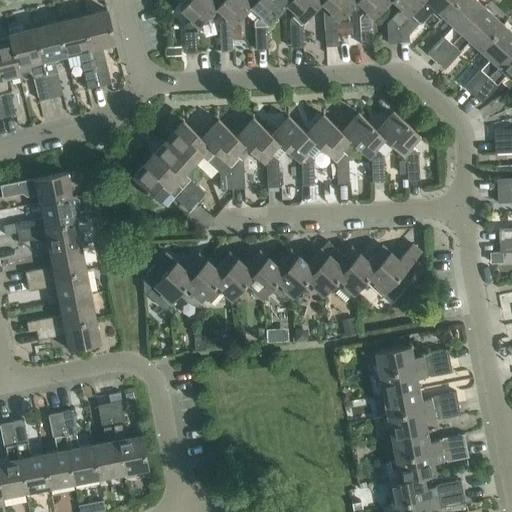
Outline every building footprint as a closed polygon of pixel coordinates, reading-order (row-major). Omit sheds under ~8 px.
[(188,0),(181,8),(192,18),(185,25),(186,53),(198,53),(197,29),(217,7),(222,0),(188,0)] [(222,0),(217,7),(227,16),(220,23),(221,51),(233,51),(232,27),(233,27),(252,5),(256,0),(222,0)] [(256,0),(252,5),(262,14),(255,22),(256,50),(268,49),(267,26),(287,4),(287,3),(290,0),(256,0)] [(290,0),(287,3),(287,4),(297,12),(290,20),(292,48),(304,48),(302,24),(319,6),(322,2),(323,0),(290,0)] [(322,2),(319,6),(324,11),(325,18),(327,46),(338,46),(337,22),(358,0),(357,0),(323,0),(322,2)] [(357,0),(358,0),(367,9),(360,17),(362,45),(373,44),(372,21),(391,0),(357,0)] [(393,0),(402,7),(388,23),(389,43),(401,43),(400,27),(425,0),(393,0)] [(425,0),(400,27),(401,43),(410,42),(409,35),(420,23),(423,23),(431,13),(434,13),(441,20),(444,16),(458,0),(425,0)] [(444,36),(428,53),(437,61),(485,8),(476,0),(458,0),(444,16),(454,26),(445,37),(444,36)] [(485,8),(437,61),(446,69),(464,49),(463,48),(470,40),(481,50),(504,24),(485,8)] [(108,10),(83,16),(100,86),(112,83),(106,61),(103,47),(116,43),(108,10)] [(83,16),(59,22),(67,55),(80,52),(83,66),(88,89),(100,86),(83,16)] [(59,22),(35,28),(52,98),(63,95),(58,72),(54,58),(67,55),(59,22)] [(352,22),(338,22),(338,35),(353,34),(352,22)] [(480,69),(465,86),(473,94),(511,51),(511,31),(504,24),(481,50),(491,59),(481,70),(480,69)] [(242,26),(233,27),(234,39),(243,38),(242,26)] [(35,28),(9,34),(10,38),(11,42),(12,42),(21,74),(29,72),(35,78),(40,101),(52,98),(35,28)] [(0,99),(4,117),(16,115),(11,92),(12,89),(9,77),(21,74),(12,42),(11,42),(10,38),(0,40),(0,99)] [(182,47),(168,47),(168,56),(182,56),(182,47)] [(511,51),(473,94),(482,102),(501,82),(500,81),(507,74),(511,78),(511,51)] [(377,130),(384,137),(384,138),(407,159),(408,180),(420,180),(419,154),(412,144),(420,135),(394,111),(377,130)] [(342,131),(342,132),(349,139),(372,160),(373,182),(385,182),(384,155),(375,147),(384,138),(384,137),(377,130),(359,113),(342,131)] [(307,133),(307,134),(314,140),(314,141),(323,149),(337,162),(338,184),(350,183),(349,157),(340,149),(349,139),(342,132),(342,131),(324,115),(307,133)] [(272,135),(279,142),(286,149),(302,163),(303,186),(315,185),(314,159),(323,149),(314,141),(314,140),(307,134),(307,133),(289,116),(272,135)] [(237,136),(237,137),(244,144),(267,165),(268,187),(280,187),(279,160),(277,159),(286,149),(279,142),(272,135),(254,118),(237,136)] [(202,138),(202,139),(232,166),(233,189),(245,188),(244,162),(235,154),(244,144),(237,137),(237,136),(219,120),(202,138)] [(184,121),(167,140),(193,164),(201,155),(220,173),(221,190),(233,189),(232,166),(202,139),(202,138),(184,121)] [(511,128),(495,129),(495,141),(511,140),(511,128)] [(167,140),(150,159),(197,202),(205,193),(192,181),(193,169),(195,167),(193,164),(167,140)] [(511,140),(495,141),(496,153),(511,152),(511,140)] [(150,159),(133,177),(159,201),(168,191),(189,210),(197,202),(150,159)] [(67,172),(1,185),(3,197),(3,198),(25,194),(27,195),(39,193),(41,203),(72,197),(67,172)] [(511,178),(497,179),(498,191),(511,190),(511,178)] [(511,190),(498,191),(498,203),(511,202),(511,190)] [(32,220),(16,223),(18,233),(34,230),(45,228),(77,221),(81,220),(83,217),(79,199),(76,196),(72,197),(41,203),(43,218),(32,220)] [(34,230),(18,233),(20,242),(35,239),(47,237),(50,252),(82,246),(77,221),(45,228),(34,230)] [(139,221),(139,230),(149,230),(149,221),(139,221)] [(511,227),(500,228),(500,229),(500,240),(511,239),(511,227)] [(511,239),(500,240),(501,252),(503,252),(511,251),(511,239)] [(277,282),(271,288),(284,300),(290,300),(293,296),(307,280),(329,255),(336,247),(329,240),(322,248),(308,264),(299,255),(298,256),(299,257),(276,281),(277,282)] [(390,252),(365,280),(366,281),(382,295),(391,303),(410,281),(401,273),(404,271),(415,258),(421,252),(413,244),(399,259),(391,251),(390,252)] [(41,269),(25,272),(27,282),(43,278),(55,276),(87,270),(82,246),(50,252),(53,266),(41,269)] [(360,254),(337,279),(338,279),(344,285),(340,288),(350,298),(354,294),(366,281),(365,280),(390,252),(383,246),(369,261),(360,253),(359,253),(360,254)] [(329,255),(307,280),(323,295),(338,279),(337,279),(360,254),(359,253),(352,247),(345,255),(336,247),(329,255)] [(268,258),(246,283),(253,289),(251,291),(251,293),(256,298),(259,298),(261,296),(262,298),(271,288),(277,282),(276,281),(299,257),(298,256),(291,250),(277,265),(268,257),(268,258)] [(216,285),(205,297),(212,303),(223,291),(232,299),(246,283),(268,258),(261,251),(247,266),(238,258),(237,259),(238,259),(215,284),(216,285)] [(145,274),(144,276),(144,291),(164,309),(171,309),(171,302),(179,293),(185,286),(207,261),(207,260),(200,254),(186,269),(177,261),(166,252),(145,274)] [(501,252),(491,253),(491,259),(491,263),(504,262),(503,252),(501,252)] [(185,286),(179,293),(189,302),(193,305),(195,306),(199,307),(202,307),(201,301),(205,297),(216,285),(215,284),(238,259),(237,259),(230,253),(216,268),(207,260),(207,261),(185,286)] [(415,258),(404,271),(413,279),(424,267),(415,258)] [(43,278),(27,282),(29,291),(45,288),(57,286),(60,301),(91,294),(87,270),(55,276),(43,278)] [(62,315),(27,322),(29,332),(37,330),(53,327),(64,325),(96,319),(91,294),(60,301),(62,315)] [(355,318),(342,320),(346,337),(358,334),(355,318)] [(53,327),(37,330),(39,340),(54,337),(66,334),(69,350),(101,343),(96,319),(64,325),(53,327)] [(283,328),(267,329),(268,342),(283,341),(283,328)] [(303,328),(295,329),(296,342),(309,341),(308,334),(303,328)] [(246,330),(237,331),(238,345),(247,343),(246,330)] [(205,331),(195,332),(196,340),(196,349),(206,349),(205,340),(205,331)] [(225,338),(205,340),(206,349),(225,348),(225,338)] [(379,372),(374,373),(374,376),(451,361),(448,349),(426,353),(426,354),(413,357),(411,346),(376,353),(379,372)] [(451,361),(374,376),(375,378),(380,377),(384,396),(419,389),(417,378),(430,376),(431,377),(453,372),(451,361)] [(388,414),(382,415),(383,418),(459,403),(456,391),(434,396),(434,397),(421,399),(419,389),(384,396),(388,414)] [(122,401),(110,403),(123,474),(148,469),(142,435),(127,438),(125,424),(126,424),(122,401)] [(107,442),(92,445),(99,478),(123,474),(110,403),(98,405),(103,428),(104,428),(107,442)] [(459,403),(383,418),(383,420),(387,440),(392,438),(428,431),(425,421),(438,418),(439,419),(461,415),(459,403)] [(73,410),(61,412),(75,483),(99,478),(92,445),(79,447),(76,433),(77,433),(73,410)] [(58,451),(44,454),(51,488),(75,483),(61,412),(49,414),(54,437),(55,437),(58,451)] [(24,419),(13,422),(26,492),(51,488),(44,454),(31,456),(28,444),(29,443),(24,419)] [(9,461),(0,462),(0,490),(1,497),(2,497),(26,492),(13,422),(1,424),(5,447),(6,447),(9,461)] [(396,457),(390,458),(391,460),(467,445),(465,434),(442,438),(443,439),(430,442),(428,431),(392,438),(396,457)] [(389,463),(387,465),(391,482),(400,481),(428,475),(428,476),(436,475),(434,463),(447,460),(447,462),(469,457),(467,445),(391,460),(391,462),(389,463)] [(392,503),(387,504),(387,506),(464,491),(461,479),(439,484),(439,485),(430,487),(428,476),(428,475),(400,481),(391,482),(389,483),(392,503)] [(464,491),(387,506),(388,509),(393,508),(394,511),(430,511),(430,509),(443,506),(444,507),(466,503),(464,491)] [(363,509),(362,502),(353,503),(355,510),(363,509)]
